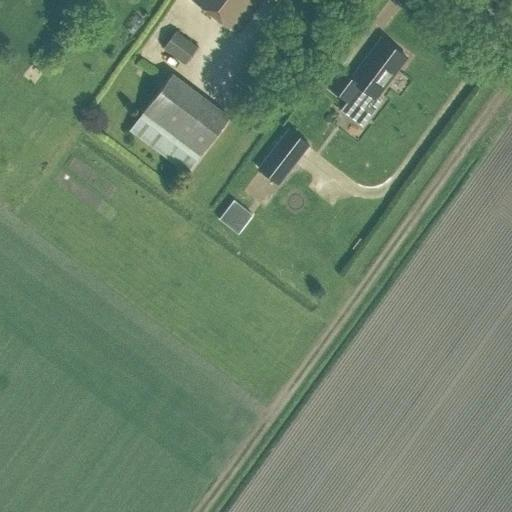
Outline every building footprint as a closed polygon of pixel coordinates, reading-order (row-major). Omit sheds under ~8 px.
[(194,0),(236,31),(259,0),(194,0)] [(176,30),(163,47),(184,63),(196,45),(176,30)] [(375,97),(406,56),(380,37),(349,77),(339,69),(327,85),(348,101),(360,85),(375,97)] [(172,71),(129,129),(187,172),(229,115),(172,71)] [(288,132),(256,174),(276,190),(308,148),(288,132)]
